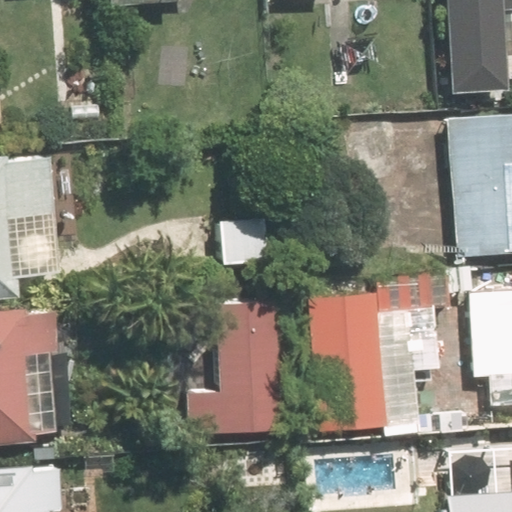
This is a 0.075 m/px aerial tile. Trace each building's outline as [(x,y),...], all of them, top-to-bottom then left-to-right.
[(511,0),(437,0),(443,96),(511,92),(511,0)] [(511,107),(445,111),(453,252),(511,248),(511,107)] [(0,297),(11,297),(10,273),(60,271),(56,156),(0,158),(0,297)] [(269,213),(212,215),(214,263),(270,261),(269,213)] [(365,290),(295,294),(304,437),(412,431),(405,310),(453,307),(451,270),(364,276),(365,290)] [(511,284),(467,286),(469,368),(511,367),(511,284)] [(188,388),(189,434),(280,431),(275,296),(212,298),(214,387),(188,388)] [(42,305),(0,307),(0,445),(50,443),(42,305)] [(53,511),(52,465),(0,467),(0,511),(53,511)]
